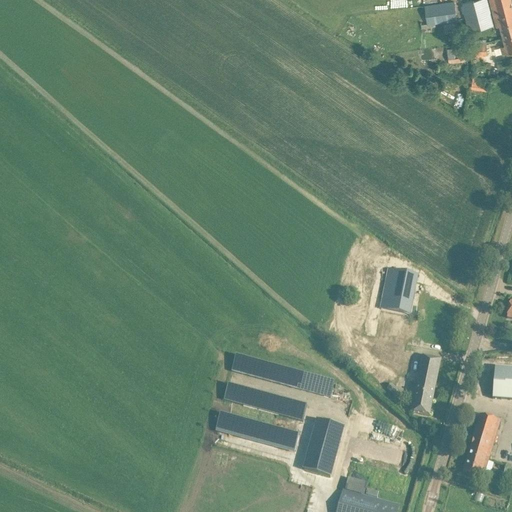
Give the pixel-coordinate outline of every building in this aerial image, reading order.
[(492,25),(485,0),(473,0),(463,3),(471,31),(492,25)] [(500,26),(504,40),(511,37),(511,6),(510,0),(490,0),(497,26),(500,26)] [(424,6),(427,24),(447,21),(457,20),(454,2),(445,3),(424,6)] [(444,22),(444,34),(457,33),(456,22),(444,22)] [(511,37),(504,40),(505,45),(501,46),(503,54),(511,51),(511,37)] [(472,43),(474,56),(487,55),(486,42),(472,43)] [(446,46),(449,63),(467,60),(464,44),(446,46)] [(471,87),(479,88),(489,90),(491,80),(473,77),(471,87)] [(388,270),(383,299),(412,305),(418,276),(408,274),(388,270)] [(335,382),(237,355),(232,372),(331,399),(335,382)] [(412,412),(430,416),(441,360),(423,357),(412,412)] [(511,369),(495,368),(492,399),(511,400),(511,369)] [(391,385),(387,389),(395,396),(399,391),(391,385)] [(292,419),(303,422),(308,405),(297,402),(278,397),(274,414),(292,419)] [(217,414),(213,431),(293,449),(297,433),(217,414)] [(473,476),(479,479),(482,469),(485,470),(500,422),(490,419),(481,416),(463,473),(473,476)] [(318,420),(304,471),(330,478),(344,427),(318,420)] [(499,470),(501,464),(493,462),(491,469),(499,470)] [(345,492),(343,491),(337,511),(398,511),(400,506),(365,497),(368,484),(349,480),(345,492)]
